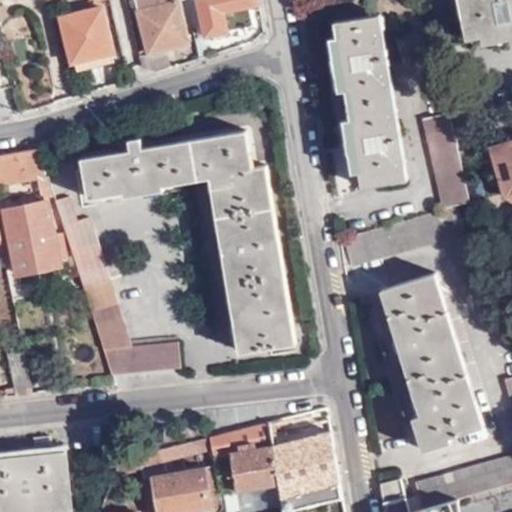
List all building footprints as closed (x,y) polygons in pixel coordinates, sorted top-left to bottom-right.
[(188,41),(177,0),(134,0),(147,51),(188,41)] [(259,3),(258,0),(198,0),(205,35),(228,29),(225,11),(259,3)] [(511,0),(457,0),(466,40),(507,32),(511,30),(511,0)] [(72,60),(74,59),(109,49),(111,49),(100,6),(61,16),(72,60)] [(378,12),(335,19),(338,35),(330,36),(335,66),(338,88),(345,87),(349,117),(342,118),(346,145),(351,170),(360,169),(362,182),(404,176),(378,12)] [(109,49),(74,59),(77,70),(112,60),(109,49)] [(456,149),(447,111),(422,116),(442,206),(453,203),(465,200),(456,149)] [(254,168),(247,129),(144,147),(142,134),(134,135),(129,136),(131,148),(82,157),(89,198),(212,177),(217,205),(226,254),(236,313),(243,350),(298,340),(267,166),(254,168)] [(511,195),(511,143),(491,150),(505,197),(511,195)] [(41,148),(0,155),(0,182),(36,177),(41,195),(56,192),(50,175),(46,176),(41,148)] [(72,196),(58,200),(114,373),(183,365),(180,340),(133,345),(92,216),(80,220),(72,196)] [(49,199),(5,208),(20,271),(63,262),(62,256),(69,255),(62,228),(56,229),(49,199)] [(442,206),(343,236),(341,236),(349,263),(461,230),(453,203),(442,206)] [(432,272),(380,289),(393,330),(412,389),(421,414),(412,417),(422,449),(449,440),(447,434),(481,423),(432,272)] [(10,357),(18,394),(35,392),(24,347),(12,350),(13,357),(10,357)] [(511,401),(511,375),(503,378),(509,403),(511,401)] [(326,406),(298,413),(300,424),(328,417),(326,406)] [(270,419),(212,435),(214,446),(216,454),(232,451),(237,489),(280,480),(275,444),(270,419)] [(330,430),(275,444),(280,480),(283,492),(340,480),(330,430)] [(212,435),(141,454),(143,464),(214,446),(212,435)] [(67,450),(0,456),(0,511),(55,511),(55,510),(72,508),(72,502),(67,450)] [(511,453),(415,481),(421,507),(511,480),(511,453)] [(123,458),(114,477),(144,471),(143,464),(141,454),(123,458)] [(217,463),(145,476),(150,511),(181,511),(208,506),(213,511),(219,511),(220,511),(224,505),(217,463)] [(241,509),(285,502),(283,492),(280,480),(237,489),(241,509)] [(285,502),(286,509),(343,496),(340,480),(283,492),(285,502)] [(406,511),(400,480),(380,484),(385,511),(406,511)]
